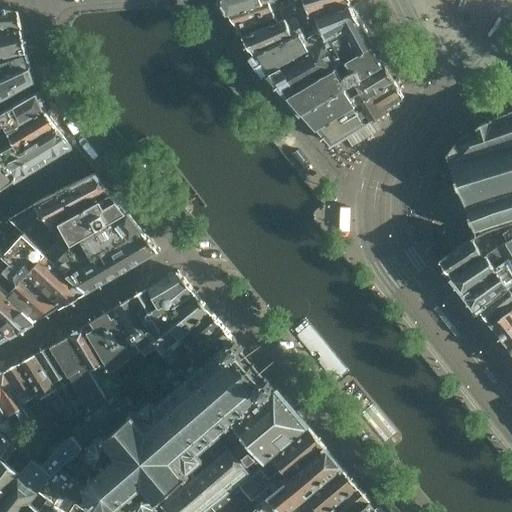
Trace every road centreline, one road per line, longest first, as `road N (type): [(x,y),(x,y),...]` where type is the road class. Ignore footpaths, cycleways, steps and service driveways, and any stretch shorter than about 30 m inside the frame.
road 1 (residential): [(187,250),(404,511)]
road 2 (residential): [(38,0),(76,113),(187,250)]
road 3 (residential): [(0,360),(187,250)]
road 4 (residential): [(400,0),(426,45),(459,55),(467,54),(495,0)]
